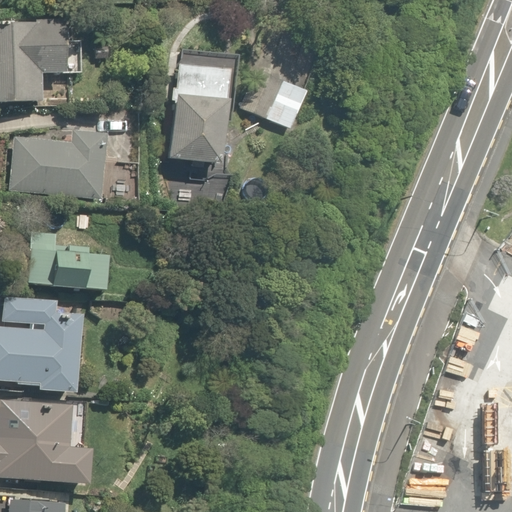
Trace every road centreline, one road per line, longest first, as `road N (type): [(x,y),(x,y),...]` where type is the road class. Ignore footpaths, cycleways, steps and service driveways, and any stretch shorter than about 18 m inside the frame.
road 1 (secondary): [(511,24),(367,383),(337,511)]
road 2 (unknown): [(500,312),(432,437),(407,511)]
